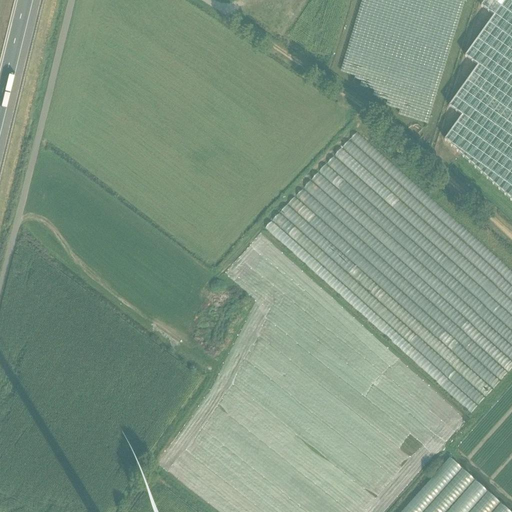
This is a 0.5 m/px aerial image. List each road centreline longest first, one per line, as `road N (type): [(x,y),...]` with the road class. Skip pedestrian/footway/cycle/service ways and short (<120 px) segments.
road 1 (track): [(511,237),(375,114),(230,17)]
road 2 (unclassified): [(0,285),(70,0)]
road 3 (motorway): [(0,123),(30,0)]
